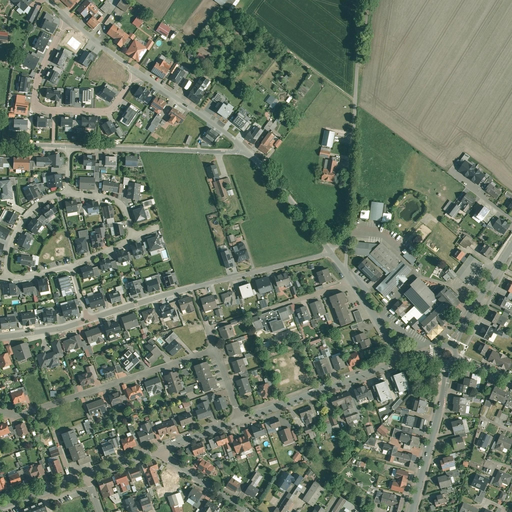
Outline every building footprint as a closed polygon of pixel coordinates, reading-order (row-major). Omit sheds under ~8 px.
[(28,0),(11,0),(24,11),(31,2),(28,0)] [(106,0),(104,3),(105,4),(100,9),(105,13),(110,8),(108,7),(111,4),(106,0)] [(130,5),(122,0),(121,0),(117,6),(125,12),(130,5)] [(235,0),(215,0),(228,10),(235,0)] [(86,2),(77,11),(80,13),(79,13),(79,14),(79,15),(80,15),(80,16),(81,16),(82,15),(84,17),(89,13),(93,8),(93,7),(89,3),(88,4),(86,2)] [(37,11),(32,8),(26,20),(32,22),(37,11)] [(93,8),(89,13),(93,17),(97,12),(98,12),(93,8)] [(93,17),(87,23),(94,30),(104,19),(97,12),(93,17)] [(46,19),(52,23),(54,20),(46,13),(44,18),(46,19)] [(46,19),(41,28),(53,34),(57,25),(52,23),(46,19)] [(170,29),(161,23),(156,31),(165,36),(170,29)] [(122,31),(114,25),(107,34),(116,40),(122,31)] [(116,40),(114,42),(121,48),(123,45),(129,37),(122,31),(116,40)] [(40,38),(48,42),(51,36),(43,33),(40,38)] [(33,48),(42,53),(48,42),(40,38),(39,37),(33,48)] [(134,40),(125,54),(139,62),(147,50),(147,48),(145,47),(134,40)] [(149,40),(145,47),(147,48),(147,50),(149,51),(154,43),(149,40)] [(64,49),(62,53),(68,55),(67,56),(70,57),(72,53),(64,49)] [(58,50),(52,62),(62,67),(67,56),(68,55),(62,53),(58,50)] [(91,61),(94,57),(91,55),(85,51),(78,62),(87,68),(91,61)] [(28,54),(22,65),(33,70),(39,59),(31,55),(28,54)] [(149,68),(153,60),(146,57),(142,64),(149,68)] [(164,61),(159,59),(156,63),(151,71),(163,79),(168,71),(164,68),(164,67),(169,70),(173,63),(166,58),(164,61)] [(173,74),(170,79),(170,80),(172,81),(173,81),(178,84),(182,77),(185,73),(182,72),(177,68),(173,74)] [(52,71),(50,70),(45,79),(54,84),(58,74),(52,71)] [(280,83),(285,78),(281,74),(276,80),(280,83)] [(21,77),(19,92),(27,93),(29,79),(21,78),(21,77)] [(203,77),(193,89),(201,95),(210,82),(203,77)] [(191,81),(186,78),(185,79),(182,84),(186,87),(188,84),(188,85),(191,81)] [(105,88),(99,96),(110,103),(115,94),(111,92),(105,87),(105,88)] [(140,87),(135,95),(138,97),(137,97),(141,99),(144,101),(148,94),(149,93),(146,91),(147,90),(143,88),(143,89),(140,87)] [(193,89),(188,97),(197,103),(203,96),(201,95),(193,89)] [(46,90),(45,98),(51,99),(50,101),(59,102),(60,92),(46,90)] [(82,91),(82,94),(82,103),(82,104),(85,104),(85,105),(92,105),(92,90),(86,90),(86,91),(82,91)] [(65,91),(65,105),(74,105),(74,98),(74,91),(65,91)] [(218,93),(213,101),(219,105),(221,103),(222,104),(226,99),(218,93)] [(152,97),(148,94),(144,101),(143,101),(147,104),(152,97)] [(166,104),(156,97),(151,105),(156,108),(154,111),(158,114),(166,104)] [(16,100),(14,114),(26,116),(28,102),(25,101),(16,100)] [(219,105),(215,111),(219,114),(219,113),(222,115),(221,115),(225,118),(228,114),(229,115),(232,111),(231,110),(233,107),(229,105),(227,108),(224,106),(225,106),(222,104),(221,103),(219,105)] [(131,104),(128,107),(136,113),(138,109),(131,104)] [(128,107),(119,122),(128,128),(138,113),(136,113),(128,107)] [(183,115),(172,108),(168,115),(173,118),(171,120),(170,122),(173,124),(176,120),(179,122),(183,115)] [(237,118),(233,123),(245,132),(250,125),(244,120),(246,117),(239,112),(236,117),(237,118)] [(161,120),(156,116),(151,124),(152,124),(156,127),(161,120)] [(46,119),(46,117),(37,117),(37,127),(46,128),(46,127),(46,119)] [(81,121),(81,128),(82,128),(85,128),(85,129),(91,129),(95,129),(95,118),(81,117),(81,121)] [(72,128),(72,120),(72,118),(61,118),(60,127),(72,128)] [(27,131),(27,120),(14,120),(14,131),(27,131)] [(110,121),(101,126),(107,137),(116,132),(117,131),(115,129),(110,121)] [(273,124),(269,129),(273,131),(279,123),(276,121),(273,124)] [(273,124),(270,122),(264,129),(267,131),(269,129),(273,124)] [(156,127),(152,124),(148,130),(153,133),(156,127)] [(119,127),(115,129),(117,131),(116,132),(119,137),(123,135),(119,127)] [(250,133),(250,132),(245,139),(254,145),(259,138),(258,138),(263,132),(258,128),(255,132),(253,135),(250,133)] [(220,135),(211,129),(203,139),(212,145),(220,135)] [(335,133),(325,131),(322,146),(332,148),(335,133)] [(270,132),(263,141),(264,141),(259,148),(267,154),(276,142),(272,139),(275,136),(272,134),(270,132)] [(465,162),(466,162),(470,157),(465,154),(462,159),(465,162)] [(37,161),(34,161),(33,167),(37,167),(37,166),(44,167),(44,164),(48,164),(48,165),(54,165),(54,168),(51,168),(51,172),(53,172),(60,171),(60,168),(62,168),(62,165),(63,165),(63,158),(59,158),(59,155),(48,157),(48,158),(41,158),(37,158),(37,161)] [(91,156),(88,156),(87,156),(84,156),(84,165),(87,165),(87,166),(91,166),(91,165),(94,165),(95,165),(95,164),(95,157),(91,157),(91,156)] [(117,157),(105,156),(104,161),(104,167),(106,167),(116,167),(117,157)] [(137,158),(126,157),(126,166),(137,166),(137,160),(137,158)] [(21,158),(13,158),(13,161),(13,169),(21,169),(21,158)] [(29,159),(21,158),(21,169),(29,169),(29,161),(29,159)] [(330,169),(329,170),(324,169),(322,180),(326,181),(329,181),(333,182),(335,171),(337,162),(332,161),(329,160),(328,169),(330,169)] [(466,162),(465,162),(459,170),(466,176),(466,177),(470,180),(471,179),(478,185),(484,176),(485,176),(484,176),(478,171),(479,171),(472,166),(466,162)] [(216,165),(207,168),(211,179),(214,178),(215,182),(221,180),(219,176),(216,165)] [(490,177),(482,187),(485,189),(488,185),(492,179),(490,177)] [(94,179),(80,178),(80,189),(94,189),(94,182),(94,179)] [(215,182),(214,183),(219,199),(228,196),(223,180),(221,180),(215,182)] [(9,181),(0,181),(0,186),(0,187),(0,195),(1,195),(2,200),(13,199),(12,194),(11,194),(10,186),(9,181)] [(111,182),(103,181),(102,191),(110,192),(111,182)] [(35,182),(29,185),(31,188),(33,187),(35,192),(39,190),(36,184),(35,182)] [(118,184),(111,182),(110,192),(117,193),(118,184)] [(45,190),(42,183),(36,184),(39,190),(40,192),(45,190)] [(140,185),(129,184),(128,191),(139,192),(140,185)] [(494,187),(493,189),(489,186),(486,190),(489,193),(496,199),(501,193),(494,187)] [(31,188),(25,191),(29,201),(37,197),(35,192),(33,187),(31,188)] [(139,192),(128,191),(127,199),(138,200),(139,192)] [(475,200),(467,194),(462,201),(466,204),(462,210),(465,212),(470,207),(475,200)] [(75,201),(65,203),(67,213),(77,212),(76,205),(75,201)] [(94,202),(89,203),(90,204),(87,204),(87,206),(88,213),(99,211),(97,203),(94,203),(94,202)] [(362,219),(383,221),(385,203),(373,202),(372,211),(363,210),(362,219)] [(458,207),(454,203),(445,215),(451,219),(445,215),(447,212),(452,217),(458,209),(458,207)] [(51,204),(48,206),(45,208),(42,211),(47,218),(50,216),(50,217),(54,214),(53,214),(57,212),(51,204)] [(82,204),(76,205),(77,212),(78,214),(84,212),(83,206),(82,204)] [(111,206),(105,207),(106,216),(107,219),(113,218),(113,214),(114,213),(113,210),(112,210),(111,206)] [(485,209),(482,206),(476,213),(479,216),(478,217),(481,220),(483,219),(488,212),(489,211),(485,208),(485,209)] [(141,207),(137,208),(136,209),(137,209),(132,211),(136,222),(139,221),(139,222),(140,222),(143,221),(143,220),(146,219),(144,216),(145,215),(144,212),(144,211),(143,211),(142,207),(141,207)] [(4,221),(9,224),(13,225),(17,216),(9,212),(4,221)] [(492,216),(488,212),(483,219),(487,222),(492,216)] [(44,221),(40,217),(36,221),(41,225),(43,227),(46,224),(44,221)] [(493,226),(498,220),(493,217),(488,225),(492,228),(493,226)] [(498,220),(493,226),(503,234),(510,225),(507,223),(508,222),(503,219),(502,220),(499,218),(498,220)] [(36,221),(34,219),(32,222),(31,222),(29,225),(27,228),(34,233),(36,231),(37,231),(40,228),(39,227),(41,225),(36,221)] [(118,226),(114,227),(116,236),(124,235),(122,226),(118,226)] [(10,232),(1,227),(0,227),(0,236),(5,240),(10,232)] [(105,228),(97,229),(98,235),(101,235),(101,238),(106,237),(105,228)] [(83,231),(78,232),(79,239),(75,240),(77,249),(78,249),(79,253),(87,252),(85,240),(83,231)] [(34,237),(26,232),(24,235),(31,238),(30,239),(32,240),(34,237)] [(24,235),(22,235),(18,245),(22,247),(23,248),(30,246),(29,243),(30,239),(31,238),(24,235)] [(98,235),(94,236),(91,237),(93,247),(93,248),(94,248),(101,246),(103,246),(102,244),(101,238),(101,235),(98,235)] [(158,236),(151,238),(151,236),(145,238),(146,242),(147,242),(149,248),(150,248),(152,247),(153,250),(161,247),(161,245),(158,237),(158,236)] [(469,238),(467,236),(463,240),(469,245),(469,246),(470,247),(473,244),(468,239),(469,238)] [(469,245),(463,240),(460,244),(466,249),(469,246),(469,245)] [(369,244),(355,243),(354,254),(368,256),(369,244)] [(136,244),(134,245),(131,246),(134,256),(143,253),(141,247),(140,244),(137,244),(136,244)] [(380,245),(369,244),(368,256),(369,256),(379,246),(380,245)] [(494,250),(486,244),(483,248),(484,249),(481,253),(488,258),(494,250)] [(379,246),(369,256),(365,260),(366,260),(369,257),(376,264),(376,263),(387,273),(385,275),(388,277),(399,265),(397,263),(400,260),(390,250),(387,253),(379,246)] [(465,254),(459,249),(454,256),(460,261),(465,254)] [(228,250),(221,252),(225,268),(232,266),(233,266),(231,259),(228,250)] [(240,252),(235,254),(238,262),(249,258),(246,250),(240,252)] [(122,251),(119,252),(119,253),(116,254),(119,263),(122,262),(126,261),(128,260),(129,260),(127,253),(126,251),(123,252),(122,251)] [(416,260),(408,252),(404,256),(413,265),(415,264),(413,262),(416,260)] [(32,258),(22,256),(21,264),(31,265),(32,260),(32,258)] [(105,259),(102,260),(102,261),(99,262),(102,270),(106,269),(107,269),(108,269),(109,268),(111,267),(110,262),(108,259),(105,260),(105,259)] [(366,260),(365,260),(360,266),(359,267),(363,270),(372,279),(375,282),(382,276),(366,260)] [(388,277),(386,279),(394,288),(398,283),(401,286),(407,280),(404,277),(411,270),(400,260),(397,263),(399,265),(388,277)] [(115,261),(110,262),(111,267),(112,267),(113,271),(118,269),(115,261)] [(88,267),(84,268),(81,269),(84,279),(94,276),(94,275),(92,268),(91,266),(88,267)] [(97,267),(92,268),(94,275),(94,276),(94,277),(100,275),(97,267)] [(441,278),(444,271),(437,267),(433,275),(441,278)] [(458,276),(452,269),(447,273),(451,278),(453,280),(458,276)] [(328,270),(318,273),(321,285),(332,281),(330,276),(329,274),(328,270)] [(288,273),(275,277),(277,282),(279,287),(286,285),(285,284),(290,282),(290,283),(291,283),(291,284),(291,283),(288,273)] [(447,273),(443,277),(447,282),(451,278),(447,273)] [(159,274),(152,277),(153,280),(156,279),(157,284),(161,283),(159,274)] [(171,275),(164,277),(167,287),(174,285),(173,282),(172,279),(171,275)] [(68,276),(58,279),(61,291),(65,290),(71,288),(72,288),(68,276)] [(269,278),(264,279),(264,280),(257,282),(260,294),(268,291),(268,290),(272,288),(269,278)] [(44,279),(40,280),(38,281),(39,287),(40,292),(48,290),(46,279),(44,280),(44,279)] [(153,280),(146,283),(149,292),(152,291),(152,292),(156,290),(159,289),(157,284),(156,279),(153,280)] [(386,279),(377,288),(385,297),(394,288),(386,279)] [(432,294),(417,279),(413,283),(412,282),(409,284),(410,285),(408,288),(410,290),(406,293),(417,306),(419,308),(412,315),(414,317),(409,322),(414,328),(415,327),(417,330),(419,328),(419,329),(421,328),(421,329),(422,328),(423,328),(424,328),(428,333),(432,329),(439,323),(441,326),(442,326),(446,322),(443,318),(460,303),(455,299),(458,296),(456,294),(457,293),(455,294),(452,291),(453,290),(452,291),(450,289),(448,291),(446,289),(437,297),(436,297),(435,298),(432,294)] [(137,281),(128,283),(131,293),(129,293),(130,298),(137,296),(136,293),(140,292),(139,289),(137,281)] [(32,283),(23,285),(24,293),(33,291),(33,287),(32,283)] [(250,283),(239,287),(243,299),(254,295),(252,290),(250,283)] [(15,284),(3,285),(4,295),(8,294),(8,296),(16,295),(15,286),(15,284)] [(122,285),(115,287),(117,291),(117,292),(119,292),(120,295),(124,294),(122,285)] [(442,285),(432,294),(435,298),(436,297),(437,297),(446,289),(443,285),(442,285)] [(117,291),(112,293),(112,294),(109,295),(112,304),(122,301),(120,295),(119,292),(117,292),(117,291)] [(233,292),(222,295),(224,303),(231,301),(232,305),(237,304),(235,300),(233,292)] [(344,293),(330,298),(333,308),(335,308),(336,311),(337,311),(340,320),(339,321),(341,327),(352,323),(349,315),(350,314),(349,312),(348,312),(345,304),(347,303),(344,293)] [(101,294),(94,296),(98,306),(104,305),(104,303),(102,298),(101,294)] [(511,306),(506,304),(507,302),(509,299),(502,295),(497,305),(504,309),(504,308),(506,309),(511,311),(509,314),(511,315),(511,306)] [(94,296),(88,298),(90,304),(91,308),(92,308),(98,306),(94,296)] [(214,296),(207,298),(207,299),(202,300),(201,300),(204,310),(213,307),(213,309),(218,307),(214,296)] [(191,297),(178,301),(181,310),(182,310),(181,309),(187,307),(189,312),(195,310),(193,306),(194,306),(191,297)] [(266,299),(259,301),(262,309),(268,307),(266,299)] [(320,301),(310,305),(315,318),(316,318),(315,317),(320,316),(325,314),(326,314),(324,310),(323,310),(320,301)] [(399,301),(392,308),(400,315),(407,308),(399,301)] [(175,302),(169,304),(168,304),(169,305),(170,305),(172,309),(174,309),(175,310),(178,309),(175,302)] [(75,303),(68,305),(71,315),(76,314),(77,313),(75,303)] [(68,305),(61,307),(64,316),(65,317),(71,315),(68,305)] [(169,305),(164,307),(163,306),(160,307),(162,313),(161,313),(163,319),(164,318),(163,317),(166,316),(166,318),(172,316),(173,317),(177,316),(175,310),(174,309),(172,309),(170,305),(169,305)] [(417,306),(410,313),(412,315),(419,308),(417,306)] [(306,307),(296,310),(301,323),(301,322),(305,321),(306,322),(310,320),(306,307)] [(261,320),(253,323),(256,332),(264,329),(263,328),(265,327),(267,332),(272,330),(273,333),(281,330),(281,329),(285,328),(282,321),(290,318),(289,316),(287,311),(284,312),(283,308),(274,312),(272,313),(271,311),(259,316),(261,320)] [(154,309),(143,313),(146,321),(152,319),(153,322),(158,321),(154,309)] [(43,319),(44,323),(48,322),(48,323),(52,322),(52,321),(56,321),(54,312),(51,312),(51,311),(46,312),(46,313),(43,313),(43,319)] [(363,321),(359,311),(353,313),(357,323),(363,321)] [(508,319),(494,311),(489,321),(494,324),(496,324),(496,323),(499,324),(502,326),(504,327),(508,319)] [(33,313),(21,315),(23,325),(26,325),(27,326),(32,325),(31,324),(35,324),(33,313)] [(134,314),(122,318),(126,329),(138,325),(134,314)] [(14,317),(7,318),(9,328),(16,327),(15,323),(14,318),(14,317)] [(0,319),(1,322),(1,327),(2,329),(9,328),(7,318),(0,319)] [(105,326),(107,332),(110,341),(116,339),(116,338),(115,339),(114,334),(120,332),(117,322),(105,326)] [(230,325),(219,329),(221,333),(222,333),(225,340),(234,337),(232,331),(233,330),(231,330),(230,325)] [(492,330),(486,327),(481,336),(487,340),(492,330)] [(98,328),(85,332),(89,343),(97,340),(98,343),(103,341),(98,328)] [(364,333),(356,336),(358,343),(369,339),(367,340),(364,333)] [(79,334),(70,338),(71,340),(64,342),(67,350),(74,347),(75,349),(83,346),(81,341),(79,334)] [(171,344),(166,349),(165,348),(173,356),(182,348),(175,340),(170,335),(166,339),(171,344)] [(369,339),(358,343),(361,343),(363,349),(372,346),(369,339)] [(59,341),(52,344),(54,350),(55,350),(60,348),(61,348),(59,341)] [(235,343),(227,345),(231,357),(242,353),(238,342),(235,343)] [(26,343),(15,346),(17,352),(16,353),(17,357),(18,357),(20,358),(24,357),(26,358),(30,356),(26,343)] [(154,345),(151,343),(150,343),(146,347),(152,353),(147,358),(146,357),(145,358),(147,360),(148,360),(151,363),(161,353),(154,345)] [(489,346),(482,343),(477,352),(484,356),(489,346)] [(135,352),(128,344),(124,345),(129,350),(133,354),(135,352)] [(55,352),(50,354),(51,355),(45,357),(44,353),(37,356),(40,366),(45,364),(48,362),(50,368),(56,366),(55,362),(58,361),(57,358),(62,356),(60,348),(55,350),(55,352)] [(133,354),(129,350),(124,355),(124,356),(125,355),(128,359),(122,364),(129,371),(139,361),(133,354)] [(499,354),(493,351),(490,350),(486,359),(489,361),(489,360),(506,369),(507,369),(510,362),(511,361),(505,358),(505,357),(499,354)] [(7,354),(0,356),(0,364),(1,368),(11,364),(7,354)] [(358,355),(354,356),(353,355),(348,357),(351,366),(360,363),(358,355)] [(341,356),(333,359),(337,370),(345,367),(341,356)] [(242,359),(233,362),(237,374),(246,371),(245,366),(244,366),(242,359)] [(325,360),(317,363),(318,367),(317,367),(320,376),(330,373),(325,360)] [(207,362),(195,366),(195,367),(196,367),(198,371),(197,371),(197,372),(198,372),(199,376),(198,377),(199,377),(200,377),(201,382),(200,382),(202,382),(213,378),(207,362)] [(125,371),(118,365),(115,365),(118,373),(125,371)] [(103,370),(105,374),(106,378),(115,375),(113,367),(103,370)] [(187,368),(180,371),(183,377),(189,375),(187,368)] [(92,376),(91,372),(84,375),(83,374),(81,375),(80,376),(82,380),(80,381),(82,385),(83,385),(84,385),(86,385),(87,384),(94,381),(92,376)] [(176,372),(172,374),(170,375),(165,376),(167,382),(168,382),(169,387),(168,387),(170,393),(175,392),(175,391),(177,391),(182,390),(179,383),(180,382),(179,380),(178,380),(178,379),(176,372)] [(404,372),(392,377),(399,394),(410,389),(404,372)] [(270,377),(264,379),(266,384),(268,384),(269,387),(273,385),(270,377)] [(158,378),(145,383),(148,391),(152,390),(154,394),(162,391),(158,378)] [(213,378),(202,382),(203,382),(204,387),(205,387),(206,392),(205,392),(206,393),(217,389),(214,378),(213,378)] [(243,380),(237,382),(239,387),(242,394),(242,395),(247,393),(247,392),(248,391),(250,390),(251,391),(247,378),(243,380)] [(477,380),(465,378),(464,386),(470,387),(475,388),(477,380)] [(386,382),(374,386),(380,403),(392,399),(386,382)] [(193,384),(184,388),(186,394),(196,390),(193,384)] [(266,384),(259,387),(263,397),(265,398),(267,397),(267,395),(271,394),(269,387),(268,384),(266,384)] [(134,387),(132,388),(131,388),(126,389),(130,400),(142,395),(141,392),(138,385),(134,387)] [(464,386),(458,385),(457,392),(464,393),(469,394),(470,387),(464,386)] [(366,386),(355,390),(358,400),(359,399),(358,399),(362,398),(363,398),(368,396),(369,396),(368,391),(366,386)] [(503,392),(495,388),(490,399),(494,400),(495,399),(499,400),(503,392)] [(21,390),(11,394),(14,403),(18,402),(19,402),(23,401),(23,400),(25,399),(23,396),(21,390)] [(119,392),(109,396),(112,404),(116,403),(117,403),(121,402),(122,401),(121,396),(119,392)] [(349,392),(344,394),(349,409),(353,408),(352,404),(351,404),(350,400),(352,399),(349,392)] [(510,395),(503,392),(499,400),(503,402),(503,401),(507,403),(509,397),(510,395)] [(344,394),(332,398),(332,399),(332,401),(333,404),(334,405),(334,406),(339,404),(341,405),(343,411),(345,411),(346,414),(344,414),(345,416),(351,414),(349,409),(344,394)] [(103,398),(86,404),(89,413),(90,416),(92,415),(91,413),(99,410),(100,412),(101,413),(107,411),(103,398)] [(219,399),(215,401),(218,410),(227,407),(224,398),(219,399)] [(462,399),(455,398),(454,404),(455,404),(465,406),(466,403),(466,400),(466,399),(462,399)] [(400,399),(392,408),(395,410),(403,401),(400,399)] [(427,402),(416,399),(413,411),(424,414),(427,402)] [(189,400),(182,402),(184,408),(191,406),(189,400)] [(492,403),(486,400),(484,405),(490,408),(492,403)] [(203,403),(202,404),(204,410),(203,410),(202,409),(196,412),(199,420),(212,415),(208,405),(207,402),(203,403)] [(465,406),(455,404),(454,412),(461,413),(465,413),(466,406),(465,406)] [(356,414),(353,408),(349,409),(351,414),(353,421),(357,419),(356,414)] [(305,409),(299,411),(302,418),(304,417),(307,416),(305,409)] [(189,413),(178,417),(181,426),(192,422),(189,413)] [(351,414),(345,416),(348,423),(353,421),(351,414)] [(278,418),(270,421),(272,429),(275,427),(276,428),(281,426),(278,418)] [(425,421),(415,418),(414,422),(417,423),(416,427),(423,429),(425,421)] [(462,420),(451,423),(454,432),(465,430),(462,420)] [(89,421),(84,423),(86,431),(92,429),(89,421)] [(110,421),(101,424),(104,430),(112,427),(110,421)] [(172,422),(165,425),(167,432),(168,433),(176,430),(175,427),(173,422),(172,422)] [(6,423),(0,425),(0,434),(8,432),(9,432),(7,427),(6,423)] [(24,423),(16,426),(16,428),(19,436),(27,433),(24,423)] [(150,429),(148,423),(147,424),(142,426),(143,426),(145,431),(138,433),(141,442),(153,438),(150,429)] [(330,423),(325,425),(328,434),(333,432),(330,423)] [(157,426),(156,427),(158,432),(159,435),(167,432),(165,425),(164,424),(157,426)] [(262,424),(252,428),(254,432),(256,438),(266,435),(262,424)] [(389,431),(382,425),(377,430),(384,436),(389,431)] [(289,429),(283,431),(281,426),(282,431),(280,432),(284,442),(288,440),(290,441),(293,440),(291,432),(289,429)] [(484,430),(478,427),(476,434),(481,436),(482,433),(483,433),(484,430)] [(312,439),(319,436),(317,428),(307,432),(308,434),(310,434),(312,439)] [(249,429),(244,431),(246,436),(248,435),(248,437),(252,436),(251,433),(249,429)] [(402,431),(395,429),(392,437),(400,439),(401,433),(402,431)] [(73,430),(62,434),(66,448),(68,447),(77,444),(76,441),(77,440),(74,433),(73,434),(72,431),(73,430)] [(411,436),(401,433),(400,439),(408,441),(407,444),(407,445),(412,446),(418,448),(421,439),(411,436)] [(483,433),(482,433),(481,436),(477,445),(481,447),(481,446),(487,448),(490,442),(491,442),(493,437),(483,433)] [(226,434),(209,440),(212,449),(225,444),(230,458),(234,457),(232,452),(230,444),(227,437),(226,434)] [(235,440),(233,441),(233,443),(237,453),(240,452),(241,456),(251,453),(249,449),(252,448),(248,437),(248,435),(246,436),(235,440)] [(511,442),(511,440),(500,435),(497,444),(498,444),(496,449),(502,451),(504,447),(509,449),(511,442)] [(132,436),(123,439),(124,442),(122,443),(124,449),(135,445),(132,436)] [(377,439),(371,437),(365,444),(375,447),(377,439)] [(456,439),(452,440),(453,440),(454,444),(453,444),(455,450),(465,448),(462,438),(462,437),(456,439)] [(108,440),(110,444),(112,443),(114,448),(117,446),(114,438),(108,440)] [(114,448),(112,443),(110,444),(102,447),(105,455),(115,452),(114,448)] [(202,443),(192,447),(194,453),(195,456),(202,453),(203,456),(206,455),(205,452),(206,452),(202,443)] [(77,444),(68,447),(73,461),(77,460),(85,457),(84,457),(83,454),(84,453),(81,446),(80,447),(79,444),(77,444)] [(416,456),(409,454),(408,456),(396,452),(397,448),(385,444),(384,449),(389,451),(388,455),(389,455),(395,457),(415,462),(416,456)] [(85,457),(77,460),(79,465),(91,461),(89,455),(85,457)] [(415,462),(395,457),(394,461),(403,464),(403,462),(406,463),(406,466),(413,468),(415,462)] [(447,460),(441,462),(443,470),(449,469),(449,467),(453,466),(452,462),(454,462),(453,458),(453,457),(448,458),(447,459),(447,460)] [(58,460),(49,463),(53,474),(61,470),(58,460)] [(155,460),(149,463),(152,471),(156,470),(158,469),(155,460)] [(214,468),(203,461),(202,462),(199,468),(209,475),(210,474),(212,474),(214,471),(213,468),(214,468)] [(149,463),(142,465),(145,474),(146,473),(152,471),(149,463)] [(40,465),(35,467),(34,464),(31,465),(36,477),(44,474),(42,469),(40,465)] [(25,470),(24,470),(26,474),(27,480),(36,477),(31,465),(29,466),(30,468),(25,470)] [(138,467),(128,470),(131,479),(132,479),(136,478),(141,476),(138,467)] [(178,475),(169,469),(164,477),(169,480),(168,482),(172,484),(178,475)] [(408,473),(397,470),(396,473),(397,474),(396,477),(399,478),(406,480),(408,473)] [(496,478),(493,484),(494,484),(500,487),(500,486),(499,486),(501,482),(508,485),(511,477),(499,471),(496,478)] [(124,472),(115,475),(118,484),(122,483),(128,481),(124,472)] [(255,472),(250,479),(254,482),(259,474),(255,472)] [(294,478),(285,472),(278,482),(278,485),(286,490),(292,481),(294,478)] [(17,473),(12,475),(10,475),(9,476),(12,485),(16,484),(20,483),(21,482),(20,480),(18,473),(17,473)] [(156,473),(147,476),(150,485),(159,482),(156,473)] [(304,478),(296,474),(294,478),(292,481),(298,486),(292,495),(304,478)] [(488,480),(477,474),(472,485),(476,487),(477,486),(484,489),(483,491),(488,480)] [(447,476),(441,478),(439,479),(439,478),(438,479),(441,488),(448,486),(447,485),(452,484),(450,478),(449,476),(447,476)] [(110,477),(98,481),(101,490),(104,498),(113,494),(111,487),(114,486),(110,477)] [(240,484),(232,479),(231,481),(230,481),(228,483),(229,484),(227,487),(235,492),(236,490),(241,484),(240,484)] [(242,481),(240,484),(241,484),(236,490),(240,493),(245,486),(243,482),(242,481)] [(122,483),(118,484),(121,492),(127,490),(125,484),(123,485),(122,483)] [(315,483),(303,500),(313,506),(325,489),(315,483)] [(405,486),(397,484),(394,483),(392,489),(403,492),(405,486)] [(259,491),(251,485),(246,493),(254,498),(259,491)] [(308,490),(303,486),(301,490),(298,487),(292,496),(295,497),(299,491),(305,495),(308,490)] [(164,488),(158,490),(158,491),(160,497),(167,495),(166,494),(164,488)] [(202,495),(193,489),(188,497),(196,502),(197,503),(200,498),(202,495)] [(171,496),(167,497),(171,507),(178,504),(174,494),(171,496)] [(440,496),(437,497),(438,500),(435,500),(436,507),(441,505),(441,504),(448,502),(447,497),(446,497),(445,494),(442,495),(440,495),(440,496)] [(397,497),(395,496),(391,495),(390,497),(389,496),(383,495),(382,499),(403,504),(405,498),(397,496),(397,497)] [(290,500),(281,511),(285,511),(287,510),(288,510),(293,502),(292,502),(295,497),(292,496),(290,500)] [(132,497),(124,500),(127,509),(135,507),(134,504),(132,497)] [(147,497),(140,500),(143,511),(145,511),(151,510),(152,509),(149,502),(148,497),(147,498),(147,497)] [(279,509),(277,508),(274,511),(281,511),(290,500),(286,497),(281,506),(279,509)] [(334,511),(337,511),(346,500),(341,497),(332,511),(333,511),(334,511)] [(382,499),(376,497),(374,503),(381,504),(380,508),(384,509),(385,504),(381,503),(382,499)] [(200,498),(197,503),(196,502),(193,506),(198,509),(203,500),(200,498)] [(46,511),(41,499),(20,507),(22,511),(46,511)] [(401,511),(403,504),(382,499),(381,503),(385,504),(391,505),(395,506),(393,511),(401,511)] [(343,506),(350,510),(353,505),(346,500),(343,506)] [(209,501),(205,508),(203,511),(201,510),(199,511),(214,511),(218,507),(209,501)]
